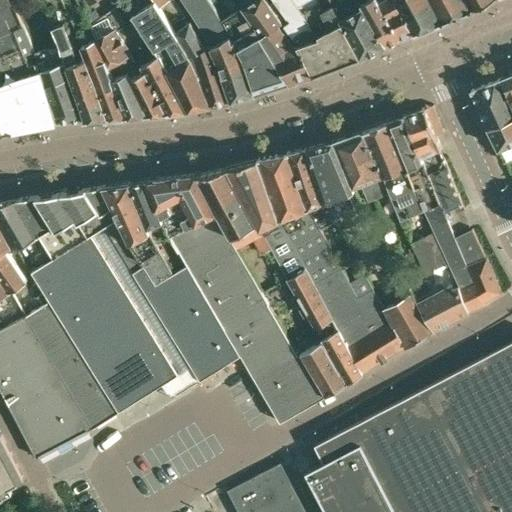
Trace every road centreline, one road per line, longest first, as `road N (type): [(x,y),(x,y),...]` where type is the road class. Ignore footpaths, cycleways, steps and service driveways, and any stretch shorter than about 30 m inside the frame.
road 1 (residential): [(432,57),(273,116),(0,161)]
road 2 (residential): [(248,450),(511,299)]
road 3 (residential): [(436,74),(511,233)]
